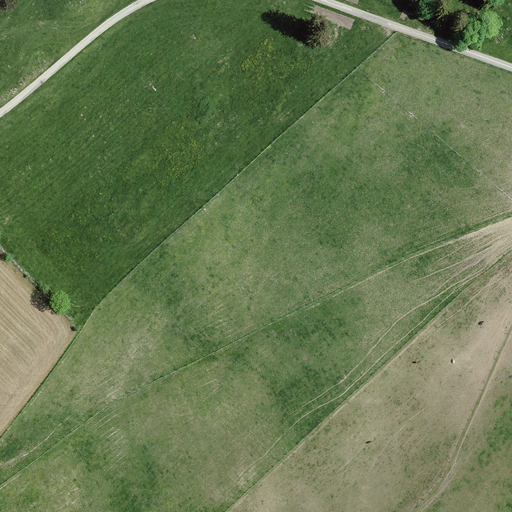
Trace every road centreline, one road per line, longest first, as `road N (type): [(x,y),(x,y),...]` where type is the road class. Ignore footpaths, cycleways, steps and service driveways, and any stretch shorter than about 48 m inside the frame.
road 1 (unclassified): [(511,67),(321,0)]
road 2 (unclassified): [(146,0),(0,113)]
